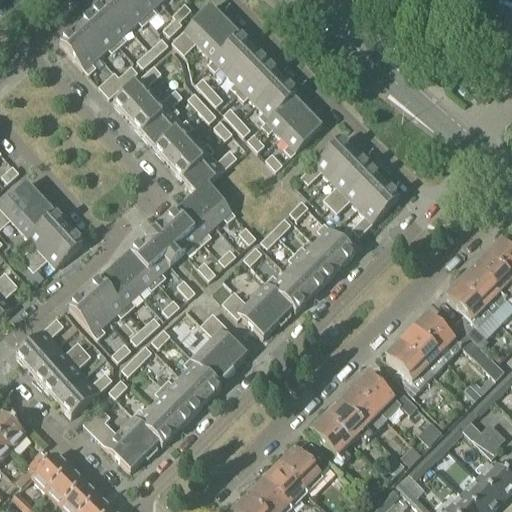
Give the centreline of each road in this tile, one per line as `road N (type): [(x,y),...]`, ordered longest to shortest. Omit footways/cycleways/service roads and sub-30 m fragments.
road 1 (residential): [(196,511),(511,197)]
road 2 (residential): [(431,208),(136,511)]
road 3 (residential): [(431,208),(231,0)]
road 4 (residential): [(106,242),(146,206),(148,184),(30,54)]
road 5 (tertiary): [(480,156),(299,0)]
road 6 (residential): [(0,385),(128,511)]
road 7 (residential): [(0,129),(106,242)]
road 8 (residential): [(0,349),(99,261),(106,242)]
